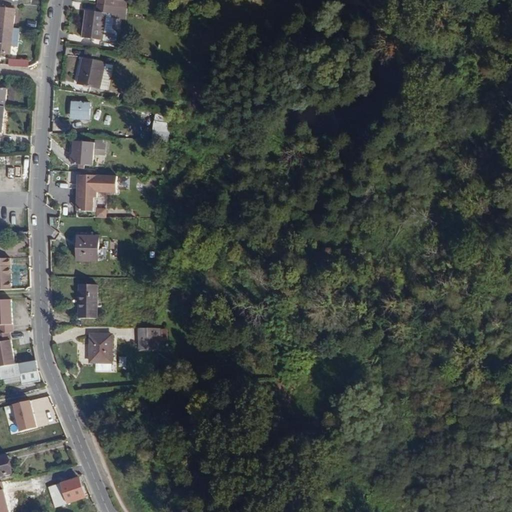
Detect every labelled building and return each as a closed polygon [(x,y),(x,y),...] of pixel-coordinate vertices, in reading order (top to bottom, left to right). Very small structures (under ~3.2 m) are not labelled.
[(122,0),(112,0),(112,5),(111,13),(110,17),(126,18),(127,7),(128,1),(122,0)] [(103,40),(106,12),(111,13),(112,5),(96,4),(96,11),(85,10),(82,37),(103,40)] [(0,26),(14,27),(15,7),(0,6),(0,26)] [(0,52),(12,54),(14,27),(0,26),(0,52)] [(101,87),(105,63),(102,63),(103,61),(96,60),(91,59),(82,57),(77,83),(101,87)] [(9,68),(30,69),(30,61),(10,60),(9,68)] [(113,65),(105,63),(101,87),(109,89),(113,65)] [(91,120),(91,102),(72,102),(71,120),(91,120)] [(94,139),(94,143),(73,141),(71,165),(94,166),(94,156),(106,156),(107,143),(104,143),(104,140),(94,139)] [(98,198),(98,192),(116,193),(117,177),(79,176),(77,211),(95,211),(95,198),(98,198)] [(29,233),(0,234),(0,246),(14,246),(22,240),(26,243),(29,243),(29,233)] [(97,260),(97,234),(76,234),(75,259),(97,260)] [(12,257),(0,257),(0,290),(14,290),(12,257)] [(98,283),(80,283),(80,318),(97,318),(98,283)] [(12,300),(0,300),(0,331),(14,331),(12,300)] [(166,337),(166,328),(138,329),(139,351),(155,350),(155,337),(166,337)] [(92,333),(91,362),(113,363),(114,334),(92,333)] [(0,365),(16,363),(11,340),(0,342),(0,365)] [(37,371),(36,361),(23,362),(16,363),(0,365),(0,377),(0,379),(19,376),(20,383),(39,381),(37,371)] [(12,405),(19,432),(37,427),(30,400),(12,405)] [(0,477),(17,473),(12,455),(0,457),(0,477)] [(65,482),(53,487),(60,506),(71,501),(72,502),(90,495),(82,476),(80,477),(65,482)] [(0,489),(0,511),(8,511),(3,489),(0,489)]
